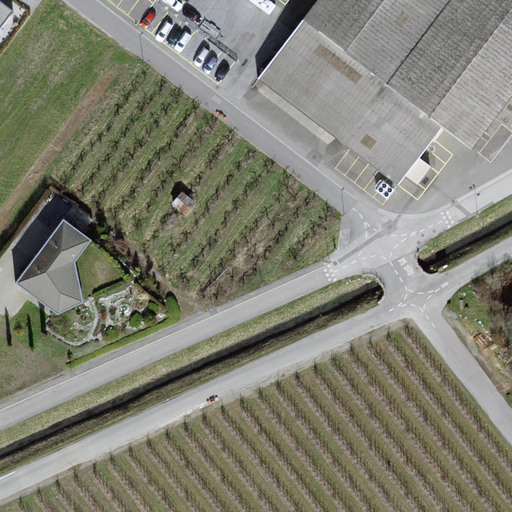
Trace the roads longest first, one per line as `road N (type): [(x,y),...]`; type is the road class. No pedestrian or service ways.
road 1 (unclassified): [(414,303),(0,493)]
road 2 (residential): [(0,418),(383,248)]
road 3 (residential): [(83,0),(362,216),(383,248)]
road 4 (residential): [(383,248),(511,182)]
